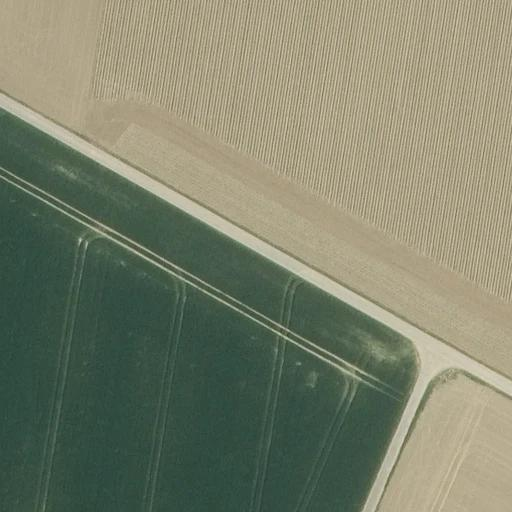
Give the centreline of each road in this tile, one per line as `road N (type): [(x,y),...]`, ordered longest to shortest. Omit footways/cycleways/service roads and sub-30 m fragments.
road 1 (track): [(511,379),(0,88)]
road 2 (track): [(446,341),(375,511)]
